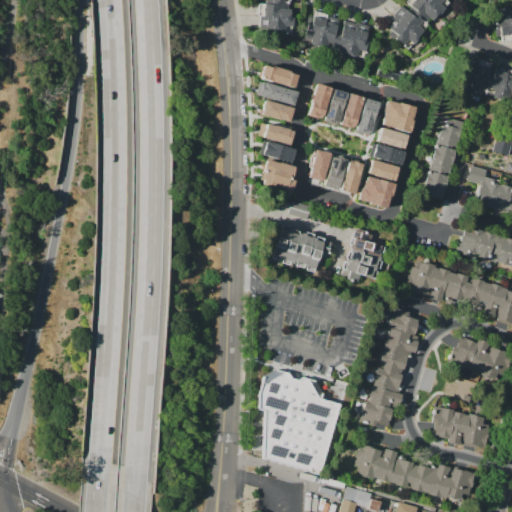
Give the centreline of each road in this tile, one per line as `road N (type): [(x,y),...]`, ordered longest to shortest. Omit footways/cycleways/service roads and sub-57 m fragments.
road 1 (residential): [(220,502),(234,194),(219,0)]
road 2 (motorway): [(138,491),(156,180),(148,0)]
road 3 (motorway): [(108,0),(113,181),(101,452)]
road 4 (motorway): [(82,0),(71,171),(23,391)]
